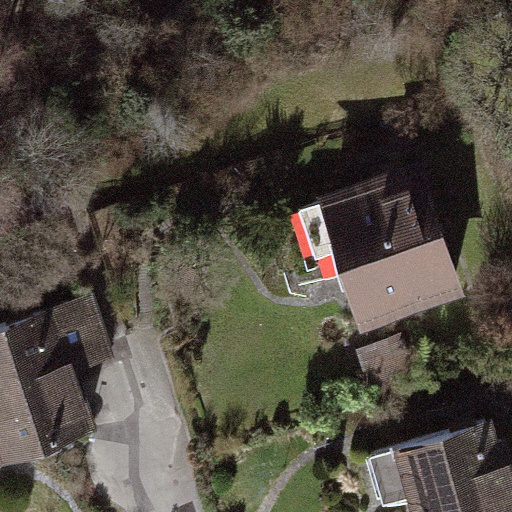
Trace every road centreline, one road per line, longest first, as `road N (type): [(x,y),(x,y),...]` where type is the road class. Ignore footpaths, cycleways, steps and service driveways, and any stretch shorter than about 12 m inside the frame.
road 1 (track): [(116,330),(62,192),(0,209)]
road 2 (track): [(0,114),(178,0)]
road 3 (residential): [(159,511),(116,330)]
